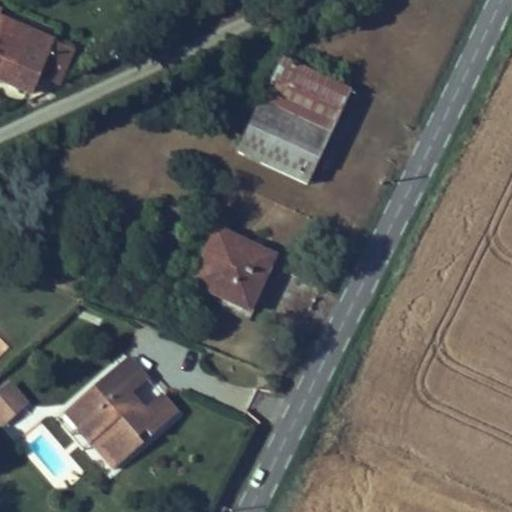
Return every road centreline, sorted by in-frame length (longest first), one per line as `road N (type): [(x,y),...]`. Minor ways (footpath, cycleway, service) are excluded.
road 1 (tertiary): [(243,511),(496,0)]
road 2 (unclassified): [(0,125),(272,0)]
